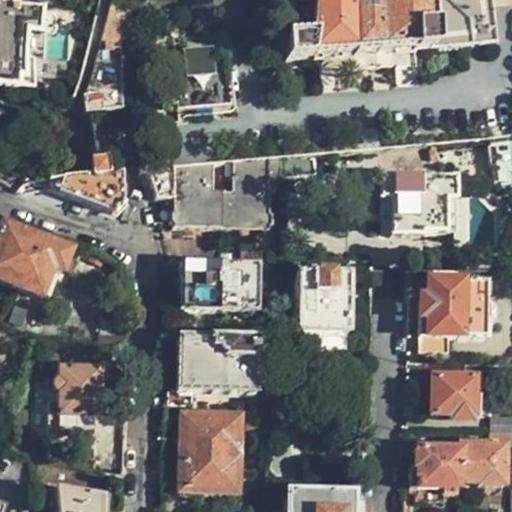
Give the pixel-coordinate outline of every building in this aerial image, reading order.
[(0,0),(0,88),(20,90),(31,90),(31,60),(23,59),(25,30),(36,31),(41,9),(10,5),(9,0),(0,0)] [(81,113),(85,113),(118,110),(118,60),(121,37),(130,0),(110,0),(80,100),(81,113)] [(289,0),(289,6),(293,7),(290,43),(284,43),(283,62),(304,61),(305,58),(361,55),(366,54),(428,50),(425,0),(289,0)] [(227,109),(224,61),(171,66),(176,114),(227,109)] [(511,175),(511,141),(486,144),(486,146),(484,147),(486,167),(488,169),(490,193),(508,192),(507,176),(511,175)] [(313,160),(280,161),(280,180),(314,179),(313,160)] [(267,232),(269,162),(231,165),(230,192),(220,192),(219,231),(267,232)] [(137,168),(137,177),(145,177),(152,202),(171,203),(171,171),(156,164),(137,168)] [(212,192),(212,167),(171,171),(171,203),(171,230),(219,231),(220,192),(212,192)] [(60,179),(60,195),(112,215),(114,216),(116,215),(118,213),(119,210),(119,174),(60,179)] [(442,235),(443,201),(452,201),(451,180),(376,177),(375,219),(386,219),(386,239),(418,240),(418,235),(442,235)] [(452,235),(452,201),(443,201),(442,235),(452,235)] [(0,283),(38,298),(49,270),(57,274),(67,252),(0,225),(0,283)] [(254,267),(267,267),(267,259),(267,251),(238,250),(238,265),(218,264),(216,315),(252,315),(254,267)] [(194,314),(216,315),(218,264),(177,263),(176,312),(166,312),(165,329),(194,329),(194,314)] [(343,352),(345,278),(294,275),(292,336),(309,336),(309,351),(343,352)] [(480,340),(482,285),(417,284),(416,321),(423,321),(423,339),(480,340)] [(124,344),(124,327),(97,327),(98,345),(124,344)] [(163,407),(192,408),(193,397),(251,397),(253,353),(252,343),(174,341),(174,383),(175,393),(164,393),(163,407)] [(276,382),(297,382),(298,358),(276,357),(276,382)] [(99,422),(98,370),(57,370),(56,378),(50,381),(48,384),(50,391),(55,395),(54,405),(44,404),(43,439),(91,441),(92,422),(99,422)] [(471,420),(471,381),(428,380),(428,418),(471,420)] [(297,403),(297,382),(276,382),(263,381),(263,402),(297,403)] [(228,493),(230,423),(181,421),(180,491),(228,493)] [(500,448),(458,447),(458,454),(457,487),(475,487),(475,489),(498,490),(500,448)] [(457,487),(458,454),(412,453),(412,469),(405,469),(405,492),(449,494),(457,487)] [(27,511),(98,511),(99,475),(22,459),(27,511)] [(282,511),(357,511),(358,501),(349,502),(348,497),(283,496),(282,511)]
